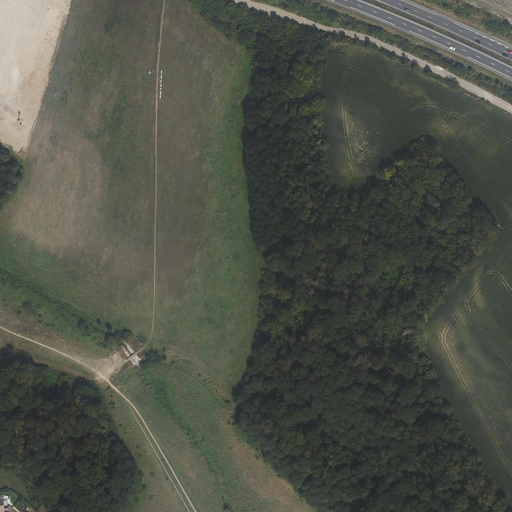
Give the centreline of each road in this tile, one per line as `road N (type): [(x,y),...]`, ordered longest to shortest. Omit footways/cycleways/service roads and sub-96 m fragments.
road 1 (track): [(237,0),(386,46),(511,109)]
road 2 (trunk): [(343,0),(511,73)]
road 3 (track): [(0,352),(89,362),(101,377),(129,358)]
road 4 (trunk): [(511,55),(387,0)]
